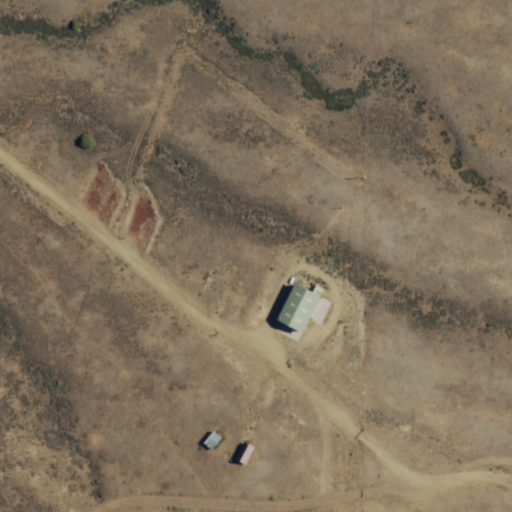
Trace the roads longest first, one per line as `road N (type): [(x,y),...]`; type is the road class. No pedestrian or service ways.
road 1 (track): [(0,154),(261,340),(415,431),(500,511)]
road 2 (track): [(203,511),(245,500),(504,511)]
